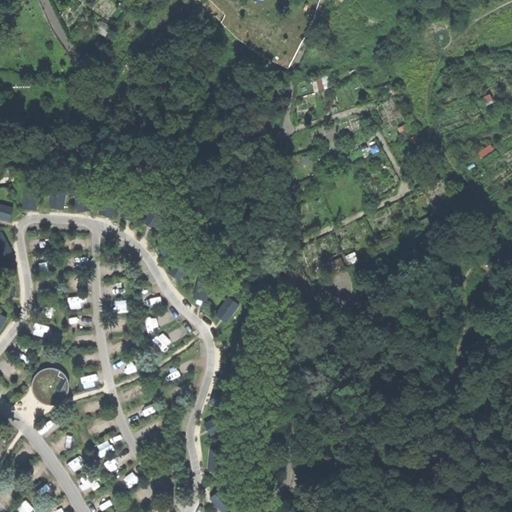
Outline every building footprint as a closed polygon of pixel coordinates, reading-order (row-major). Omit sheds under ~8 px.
[(51,185),(49,207),(64,208),(66,186),(51,185)] [(24,186),(24,208),(36,208),(37,186),(24,186)] [(74,190),(78,211),(93,208),(89,187),(74,190)] [(105,191),(100,213),(115,216),(119,194),(105,191)] [(125,196),(120,215),(135,220),(141,200),(125,196)] [(0,217),(11,220),(14,206),(0,202),(0,217)] [(154,202),(143,220),(156,228),(167,210),(154,202)] [(3,229),(0,230),(0,258),(15,251),(3,229)] [(174,230),(157,244),(166,255),(183,241),(174,230)] [(180,254),(168,270),(181,280),(193,264),(180,254)] [(200,276),(194,296),(212,301),(218,281),(200,276)] [(15,295),(16,279),(1,279),(1,294),(15,295)] [(225,288),(215,306),(233,315),(242,298),(225,288)] [(0,331),(9,316),(0,311),(0,331)] [(253,317),(232,327),(242,348),(263,338),(253,317)] [(37,334),(47,336),(48,325),(39,323),(37,334)] [(225,359),(220,376),(241,383),(246,365),(225,359)] [(64,400),(68,395),(70,389),(70,383),(68,377),(65,372),(59,368),(53,367),(47,367),(42,370),(37,374),(34,379),(33,385),(34,391),(37,396),(41,400),(46,403),(52,404),(58,403),(64,400)] [(215,389),(210,402),(231,410),(236,397),(215,389)] [(223,413),(205,421),(211,436),(230,428),(223,413)] [(205,446),(209,471),(227,468),(223,443),(205,446)] [(222,488),(211,497),(223,511),(226,511),(236,504),(222,488)]
